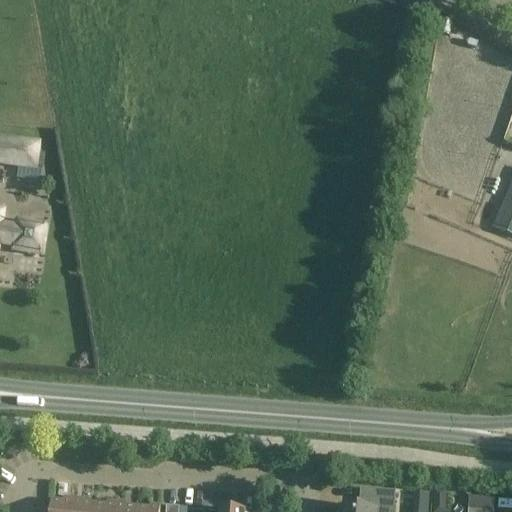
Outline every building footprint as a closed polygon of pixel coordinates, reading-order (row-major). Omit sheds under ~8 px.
[(0,134),(0,155),(41,161),(44,140),(0,134)] [(511,182),(493,229),(511,237),(511,182)] [(0,244),(14,246),(13,250),(43,254),(47,225),(18,221),(18,224),(5,222),(7,208),(0,207),(0,244)] [(340,509),(339,511),(394,511),(396,493),(361,489),(360,510),(340,509)] [(469,510),(468,511),(494,511),(495,500),(470,499),(469,510)] [(72,511),(74,502),(64,501),(64,505),(51,504),(50,511),(72,511)] [(74,502),(72,511),(94,511),(95,508),(81,507),(81,503),(74,502)]
